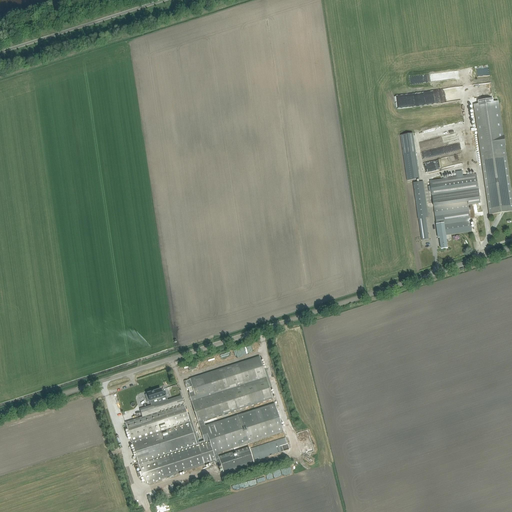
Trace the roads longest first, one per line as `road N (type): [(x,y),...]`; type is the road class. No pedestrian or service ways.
road 1 (unclassified): [(0,414),(511,249)]
road 2 (unclassified): [(168,0),(0,52)]
